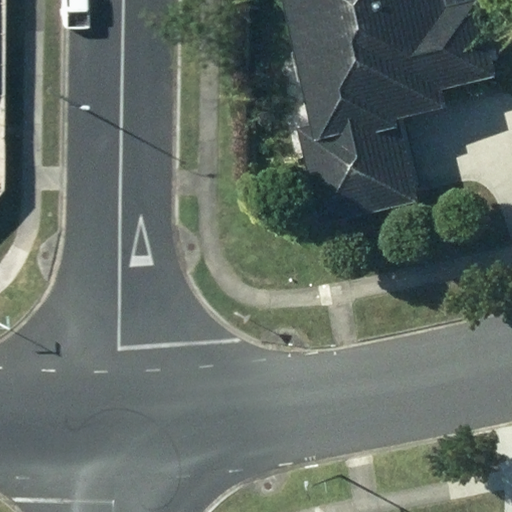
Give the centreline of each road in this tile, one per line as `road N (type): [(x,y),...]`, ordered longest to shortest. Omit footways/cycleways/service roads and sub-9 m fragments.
road 1 (residential): [(125,0),(129,417)]
road 2 (tertiary): [(511,365),(404,393),(129,417)]
road 3 (tertiary): [(129,417),(0,408)]
